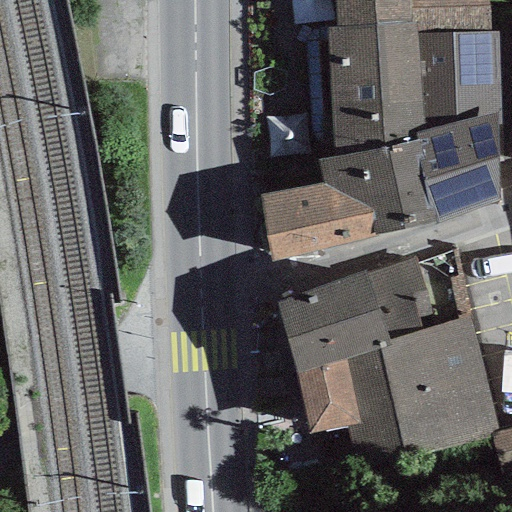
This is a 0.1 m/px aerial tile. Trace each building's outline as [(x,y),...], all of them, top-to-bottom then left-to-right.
[(329,0),(333,141),(492,136),(487,0),(329,0)] [(381,158),(256,192),(275,264),(401,231),(381,158)] [(363,274),(274,305),(294,375),(346,360),(388,344),(363,274)] [(388,344),(346,360),(357,424),(345,426),(356,470),(498,432),(468,318),(388,344)] [(346,360),(294,375),(307,435),(345,426),(357,424),(346,360)]
